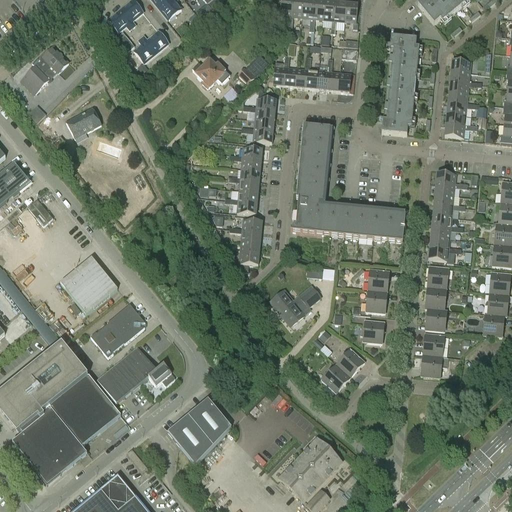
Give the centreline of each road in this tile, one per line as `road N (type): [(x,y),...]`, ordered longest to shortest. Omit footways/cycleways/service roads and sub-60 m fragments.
road 1 (residential): [(332,427),(281,376),(232,304),(280,253),(292,119),(303,110),(359,116)]
road 2 (unclassified): [(147,427),(190,391),(198,368),(192,352),(0,116)]
road 3 (residential): [(157,165),(71,2)]
road 4 (residential): [(511,162),(374,149),(357,133),(359,116)]
road 5 (unknown): [(198,368),(240,423),(241,473),(279,511)]
road 6 (residential): [(405,388),(421,221)]
road 7 (unclassified): [(43,511),(147,427)]
road 8 (residential): [(405,388),(461,392),(511,349)]
road 9 (residential): [(359,116),(370,22),(386,0)]
